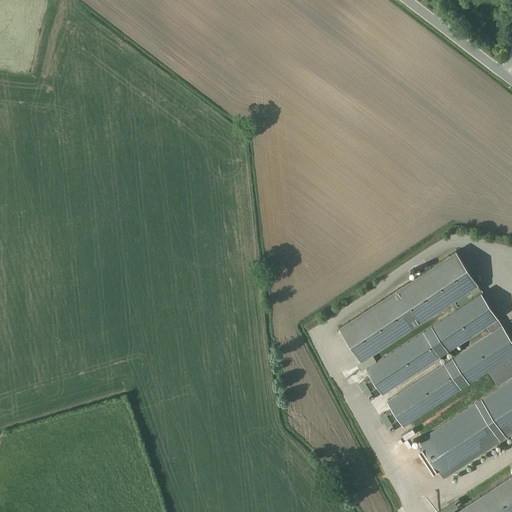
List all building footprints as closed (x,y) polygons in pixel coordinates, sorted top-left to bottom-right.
[(455,252),(339,328),(361,360),(469,289),(475,297),(480,293),(481,294),(483,293),(455,252)] [(331,314),(339,325),(382,297),(375,286),(331,314)] [(475,297),(366,368),(382,391),(485,323),(490,332),(387,399),(404,424),(405,424),(407,428),(412,425),(409,421),(486,370),(497,386),(511,376),(511,339),(502,324),(501,324),(496,316),(495,317),(481,294),(480,293),(475,297)] [(511,378),(418,440),(443,478),(511,433),(511,378)] [(481,471),(479,478),(487,479),(489,473),(481,471)] [(511,511),(511,475),(456,511),(452,511),(462,504),(459,498),(441,510),(442,511),(511,511)]
